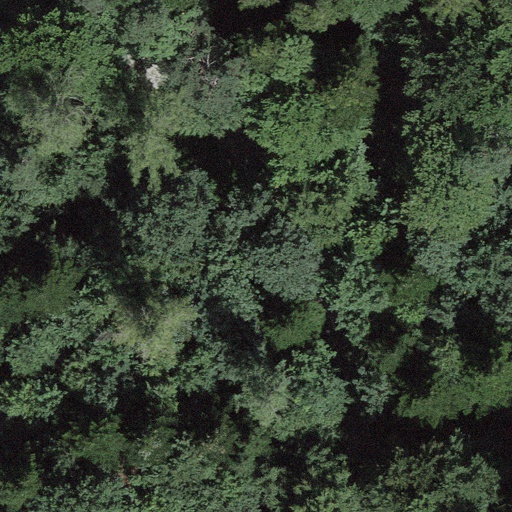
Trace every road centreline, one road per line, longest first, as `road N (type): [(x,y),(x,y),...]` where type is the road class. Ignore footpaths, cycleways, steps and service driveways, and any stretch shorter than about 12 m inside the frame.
road 1 (track): [(368,511),(358,412),(331,282),(209,88)]
road 2 (track): [(419,123),(288,110),(209,88),(59,0)]
road 3 (track): [(419,123),(441,56),(479,0)]
